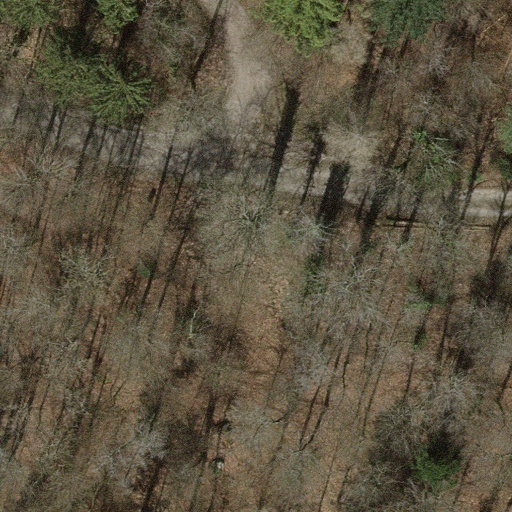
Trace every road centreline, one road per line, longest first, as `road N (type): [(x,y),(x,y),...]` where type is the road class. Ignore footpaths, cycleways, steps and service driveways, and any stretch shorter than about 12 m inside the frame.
road 1 (track): [(0,103),(270,172)]
road 2 (track): [(270,172),(426,197),(511,200)]
road 3 (track): [(228,0),(257,52),(270,172)]
